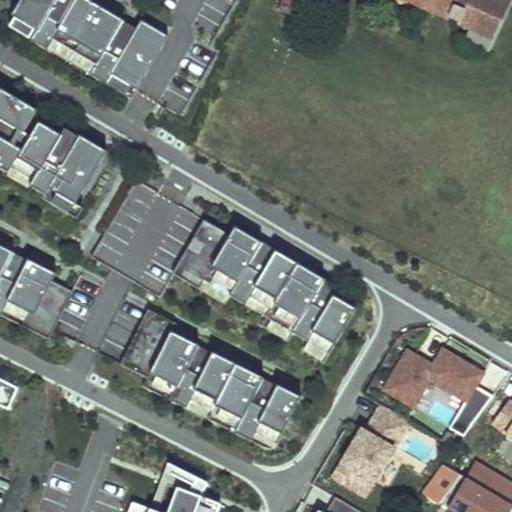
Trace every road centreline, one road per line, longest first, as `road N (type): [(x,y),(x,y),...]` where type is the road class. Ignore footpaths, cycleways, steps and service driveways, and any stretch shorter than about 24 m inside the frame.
road 1 (residential): [(0,52),(406,294)]
road 2 (residential): [(291,491),(0,346)]
road 3 (residential): [(406,294),(291,491)]
road 4 (residential): [(406,294),(511,356)]
